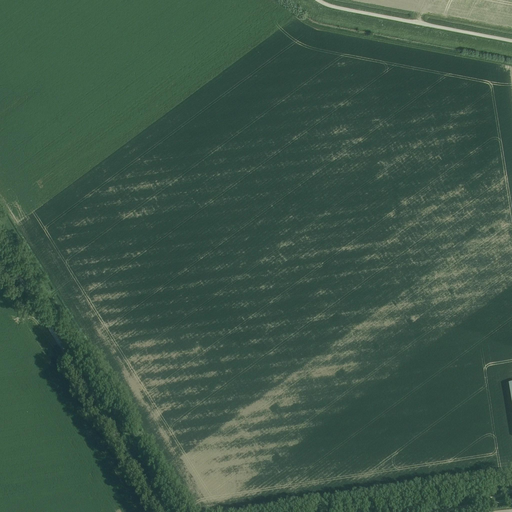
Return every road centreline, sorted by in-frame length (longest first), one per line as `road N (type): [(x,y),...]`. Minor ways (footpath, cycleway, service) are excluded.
road 1 (unclassified): [(163,511),(0,246)]
road 2 (unclassified): [(511,41),(317,0)]
